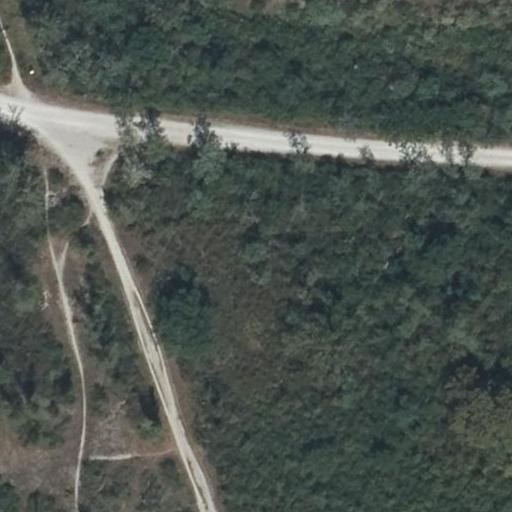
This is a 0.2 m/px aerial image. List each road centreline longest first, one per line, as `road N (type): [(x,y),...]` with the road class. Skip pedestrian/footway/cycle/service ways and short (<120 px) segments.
road 1 (track): [(511,157),(77,132)]
road 2 (track): [(211,511),(77,132)]
